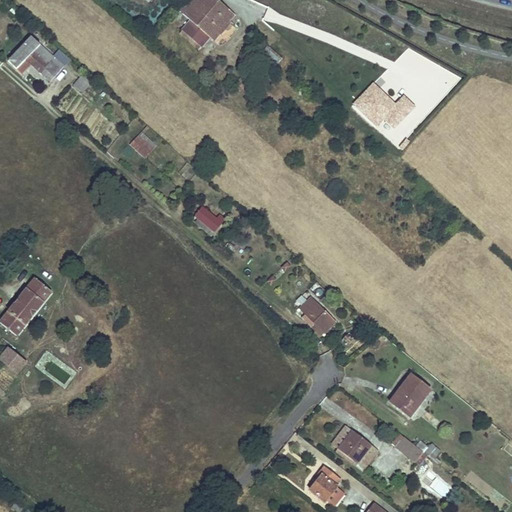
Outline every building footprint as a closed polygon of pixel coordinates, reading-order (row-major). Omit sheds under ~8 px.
[(190,19),(182,27),(200,44),(209,35),(213,39),(235,16),(217,0),(193,0),(190,3),(187,0),(179,9),(190,19)] [(200,44),(182,27),(179,31),(197,48),(200,44)] [(57,88),(71,73),(38,43),(15,67),(25,75),(33,66),(57,88)] [(285,61),(269,46),(259,57),(276,72),(285,61)] [(243,76),(235,85),(242,92),(251,83),(243,76)] [(91,78),(84,86),(94,94),(100,86),(91,78)] [(94,94),(84,86),(80,90),(89,99),(94,94)] [(102,101),(108,93),(100,86),(94,94),(102,101)] [(359,112),(378,91),(373,86),(354,107),(359,112)] [(395,129),(414,108),(403,98),(395,107),(378,91),(359,112),(377,128),(384,119),(395,129)] [(147,125),(138,135),(142,138),(151,128),(147,125)] [(142,138),(138,135),(135,139),(151,153),(151,154),(155,149),(145,141),(142,138)] [(158,146),(148,138),(145,141),(155,149),(158,146)] [(151,153),(135,139),(129,145),(146,159),(151,153)] [(195,213),(216,232),(227,221),(219,214),(216,218),(202,206),(195,213)] [(216,232),(195,213),(190,219),(211,238),(216,232)] [(280,269),(285,273),(291,266),(286,262),(280,269)] [(34,279),(0,320),(0,322),(16,336),(57,285),(43,273),(36,281),(34,279)] [(266,282),(271,286),(277,280),(273,276),(266,282)] [(293,283),(287,278),(285,280),(287,281),(284,284),(289,288),(293,283)] [(325,329),(336,318),(311,295),(301,306),(306,311),(318,322),(325,329)] [(318,322),(306,311),(302,315),(314,326),(318,322)] [(347,335),(343,339),(348,343),(352,339),(347,335)] [(9,346),(0,357),(0,359),(17,374),(27,361),(9,346)] [(27,361),(17,374),(27,381),(37,369),(27,361)] [(409,378),(389,405),(409,419),(429,394),(409,378)] [(332,445),(336,450),(351,431),(346,427),(332,445)] [(351,431),(336,450),(357,467),(372,448),(351,431)] [(391,444),(397,449),(406,438),(399,433),(391,444)] [(406,438),(397,449),(414,463),(419,467),(428,456),(416,446),(406,438)] [(420,441),(416,446),(428,456),(433,460),(441,451),(432,443),(428,447),(420,441)] [(378,453),(372,448),(357,467),(372,479),(381,469),(372,461),(378,453)] [(315,476),(319,479),(334,491),(331,488),(340,479),(324,465),(315,476)] [(319,479),(310,491),(325,503),(334,491),(319,479)]
